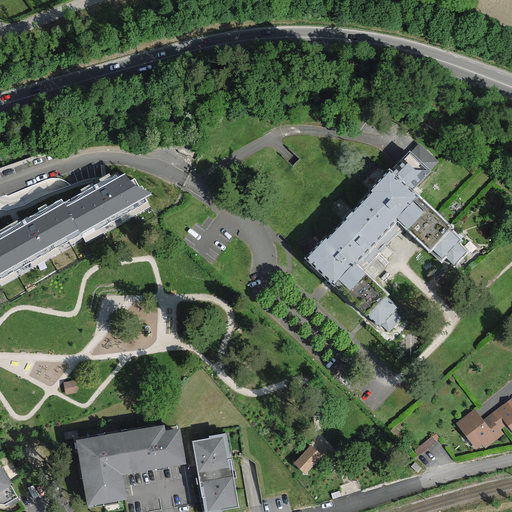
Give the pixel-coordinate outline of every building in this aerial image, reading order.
[(410,152),(392,172),(390,171),(370,193),(372,194),(328,241),(327,239),(308,260),(332,282),(366,314),(368,312),(380,324),(397,305),(385,294),(386,293),(360,269),(404,223),(429,246),(430,245),(442,256),(444,253),(452,261),(464,248),(456,241),(460,236),(448,225),(449,224),(412,190),(430,170),(410,152)] [(0,274),(147,195),(126,188),(120,176),(63,207),(61,203),(0,236),(0,274)] [(77,379),(66,382),(69,393),(80,391),(77,379)] [(504,404),(498,409),(507,420),(511,427),(511,405),(508,409),(504,404)] [(498,409),(488,417),(497,428),(507,420),(498,409)] [(458,422),(475,444),(482,439),(489,433),(493,437),(499,432),(497,428),(488,417),(481,422),(473,411),(458,422)] [(106,431),(107,436),(139,430),(138,425),(106,431)] [(88,501),(122,495),(118,471),(118,467),(144,462),(144,466),(157,464),(156,460),(182,456),(181,453),(177,430),(162,432),(161,427),(153,428),(139,430),(107,436),(78,441),(84,475),(81,476),(82,482),(85,481),(88,501)] [(72,437),(73,442),(78,441),(107,436),(106,431),(72,437)] [(482,439),(485,443),(493,437),(489,433),(482,439)] [(422,455),(439,440),(434,434),(417,449),(422,455)] [(221,508),(238,505),(235,489),(234,489),(231,467),(228,468),(223,435),(208,437),(191,440),(195,464),(196,464),(198,463),(200,471),(197,471),(199,486),(202,485),(206,510),(221,508)] [(312,448),(298,463),(295,463),(295,465),(297,465),(302,470),(302,473),(304,473),(304,471),(319,456),(321,456),(321,454),(319,454),(313,448),(313,446),(312,446),(312,448)] [(421,467),(414,461),(411,465),(418,472),(421,467)] [(118,467),(118,471),(144,466),(144,462),(118,467)] [(0,502),(3,503),(16,495),(8,481),(6,482),(1,474),(3,473),(0,466),(0,502)]
